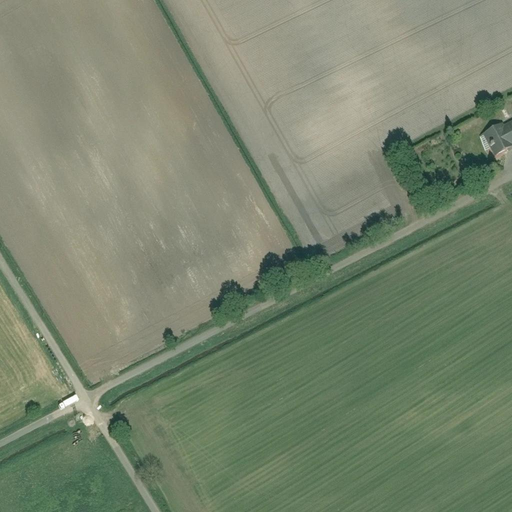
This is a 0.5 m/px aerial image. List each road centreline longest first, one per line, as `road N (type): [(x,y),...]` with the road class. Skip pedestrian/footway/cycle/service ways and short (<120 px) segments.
road 1 (unclassified): [(86,400),(511,176)]
road 2 (unclassified): [(0,259),(86,400)]
road 3 (unclassified): [(86,400),(156,511)]
